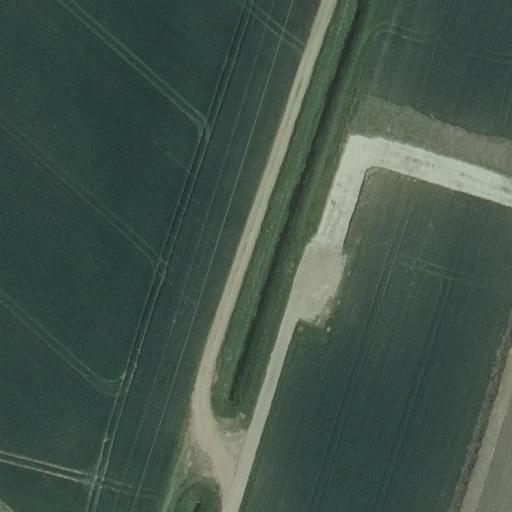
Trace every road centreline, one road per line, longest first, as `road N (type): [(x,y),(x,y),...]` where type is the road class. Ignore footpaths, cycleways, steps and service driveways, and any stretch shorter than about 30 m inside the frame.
road 1 (track): [(238,477),(194,408),(328,0)]
road 2 (unclassified): [(227,511),(290,311)]
